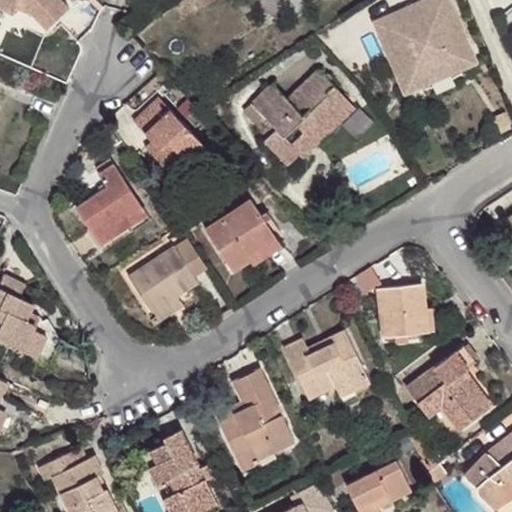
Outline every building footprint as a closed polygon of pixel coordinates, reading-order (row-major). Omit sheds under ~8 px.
[(61,0),(0,0),(0,7),(13,13),(16,8),(30,13),(46,28),(69,8),(61,0)] [(395,11),(372,22),(382,44),(390,41),(400,64),(392,67),(402,88),(475,56),(466,35),(456,39),(446,17),(456,12),(450,0),(421,0),(418,1),(426,20),(403,30),(395,11)] [(426,20),(418,1),(395,11),(403,30),(426,20)] [(456,39),(466,35),(456,12),(446,17),(456,39)] [(390,41),(382,44),(392,67),(400,64),(390,41)] [(475,56),(402,88),(405,95),(478,63),(475,56)] [(272,85),(244,113),(268,137),(264,140),(288,166),(301,155),(290,144),(284,136),(296,125),(303,118),(314,129),(331,111),(321,101),(335,87),(319,72),(287,101),(272,85)] [(304,158),(356,108),(335,87),(321,101),(331,111),(314,129),(303,118),(296,125),(303,133),(290,144),(301,155),(304,158)] [(159,97),(134,121),(152,140),(159,147),(152,153),(177,180),(208,149),(159,97)] [(152,140),(145,146),(152,153),(159,147),(152,140)] [(208,149),(177,180),(183,185),(214,155),(208,149)] [(113,163),(98,173),(101,177),(107,186),(90,197),(76,207),(100,244),(133,222),(128,214),(141,206),(113,163)] [(84,189),(90,197),(107,186),(101,177),(84,189)] [(251,199),(205,229),(232,270),(249,258),(247,255),(275,235),(251,199)] [(147,213),(141,206),(128,214),(133,222),(147,213)] [(150,219),(147,213),(133,222),(100,244),(104,249),(150,219)] [(282,246),(275,235),(247,255),(249,258),(254,265),(282,246)] [(187,238),(128,277),(151,312),(177,295),(198,281),(195,276),(208,268),(187,238)] [(376,275),(371,266),(355,276),(362,286),(365,292),(380,282),(376,275)] [(4,274),(0,283),(0,339),(37,357),(46,336),(33,330),(36,323),(26,319),(33,304),(18,297),(25,284),(4,274)] [(421,282),(379,287),(384,337),(395,336),(408,334),(427,331),(427,330),(424,307),(421,282)] [(185,306),(177,295),(151,312),(159,324),(185,306)] [(432,306),(424,307),(427,330),(434,329),(432,306)] [(50,321),(33,330),(46,336),(37,357),(50,364),(60,340),(50,321)] [(303,337),(283,347),(308,398),(335,385),(348,379),(352,389),(370,381),(345,329),(330,337),(333,342),(310,353),(308,347),(303,337)] [(409,341),(408,334),(395,336),(395,342),(409,341)] [(330,337),(308,347),(310,353),(333,342),(330,337)] [(462,346),(406,388),(428,416),(442,406),(459,428),(491,404),(471,379),(468,382),(461,373),(465,370),(474,363),(462,346)] [(231,407),(216,414),(242,469),(259,461),(257,458),(294,439),(282,413),(281,413),(261,369),(233,382),(241,401),(242,402),(245,408),(234,413),(231,407)] [(471,379),(465,370),(461,373),(468,382),(471,379)] [(394,378),(388,383),(393,395),(402,388),(394,378)] [(348,379),(335,385),(340,395),(352,389),(348,379)] [(242,402),(231,407),(234,413),(245,408),(242,402)] [(0,430),(9,413),(1,410),(0,412),(0,430)] [(415,426),(402,434),(425,473),(438,463),(415,426)] [(180,429),(163,437),(166,442),(143,454),(150,468),(152,467),(159,481),(157,482),(170,511),(186,511),(189,511),(199,511),(217,503),(205,479),(213,475),(207,463),(199,467),(180,429)] [(485,453),(464,475),(468,479),(476,485),(477,488),(477,493),(479,494),(494,509),(508,500),(499,484),(508,477),(511,482),(511,430),(502,439),(511,451),(511,454),(499,465),(486,452),(485,453)] [(511,451),(502,439),(486,452),(499,465),(511,454),(511,451)] [(67,453),(39,467),(45,479),(52,475),(70,511),(119,511),(108,488),(106,488),(102,489),(95,476),(103,472),(94,454),(73,465),(67,453)] [(396,460),(346,486),(359,511),(380,511),(378,507),(412,490),(396,460)] [(438,463),(425,473),(433,484),(447,473),(439,462),(438,463)] [(511,482),(508,477),(499,484),(508,500),(511,497),(511,482)] [(320,482),(292,495),(297,505),(283,511),(331,511),(336,510),(320,482)]
